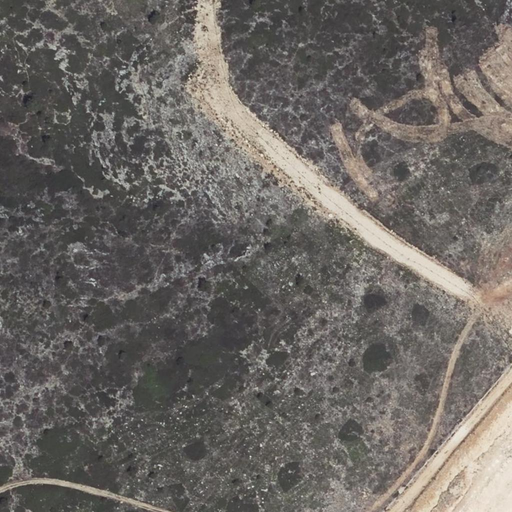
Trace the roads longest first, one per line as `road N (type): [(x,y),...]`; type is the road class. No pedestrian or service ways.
road 1 (track): [(511,281),(475,311),(426,452),(371,511)]
road 2 (track): [(163,511),(59,482),(0,490)]
